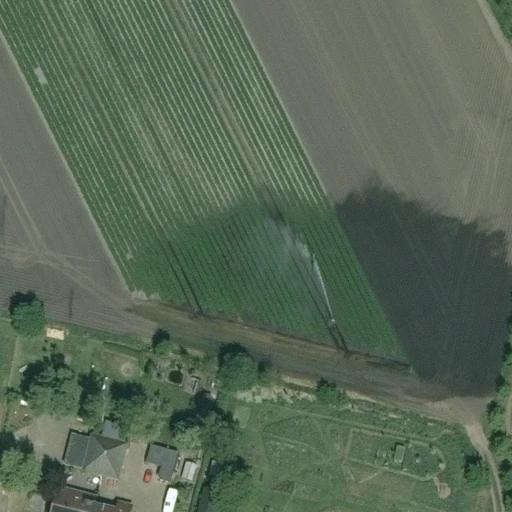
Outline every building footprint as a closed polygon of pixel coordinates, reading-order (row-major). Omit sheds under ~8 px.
[(38,425),(49,417),(39,403),(24,414),(44,440),(48,437),(38,425)] [(92,438),(83,473),(118,482),(127,447),(92,438)] [(261,461),(256,487),(282,492),(285,478),(296,481),(298,468),(261,461)] [(58,491),(52,511),(93,511),(94,509),(95,509),(97,501),(58,491)] [(454,511),(365,492),(360,511),(365,511),(367,503),(393,509),(391,511),(454,511)] [(199,511),(215,511),(220,497),(204,493),(199,511)]
